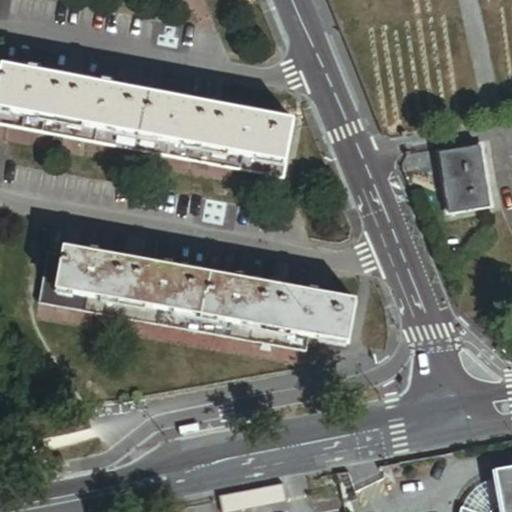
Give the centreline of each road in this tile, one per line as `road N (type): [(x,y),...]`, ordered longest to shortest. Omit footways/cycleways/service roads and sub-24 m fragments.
road 1 (tertiary): [(464,414),(0,504)]
road 2 (residential): [(464,414),(292,0)]
